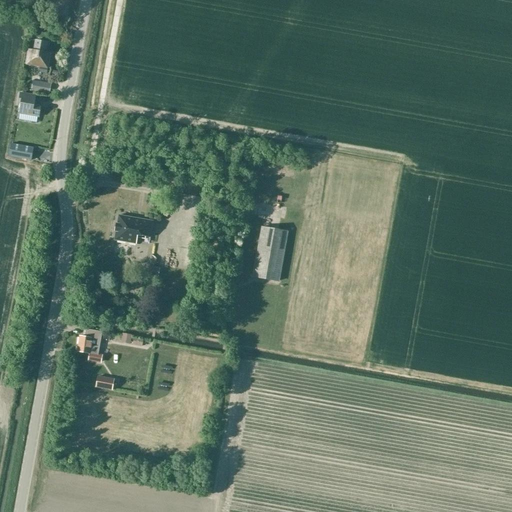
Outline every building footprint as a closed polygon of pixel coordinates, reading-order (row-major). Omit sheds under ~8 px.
[(49,69),(52,54),(46,53),(48,42),(36,40),(34,50),(28,49),(25,64),(49,69)] [(51,84),(33,81),(32,92),(50,94),(51,84)] [(39,118),(41,106),(35,105),(36,96),(20,94),(18,106),(20,106),(19,114),(39,118)] [(31,160),(33,148),(11,144),(9,156),(31,160)] [(153,222),(119,216),(117,224),(116,224),(115,232),(116,232),(114,240),(136,244),(138,236),(150,238),(153,222)] [(279,282),(288,232),(261,227),(252,278),(279,282)] [(159,268),(149,266),(148,274),(158,276),(159,268)] [(86,337),(80,336),(77,352),(89,354),(88,360),(101,362),(102,356),(98,355),(102,331),(87,329),(86,337)] [(112,389),(114,380),(97,377),(96,387),(112,389)]
